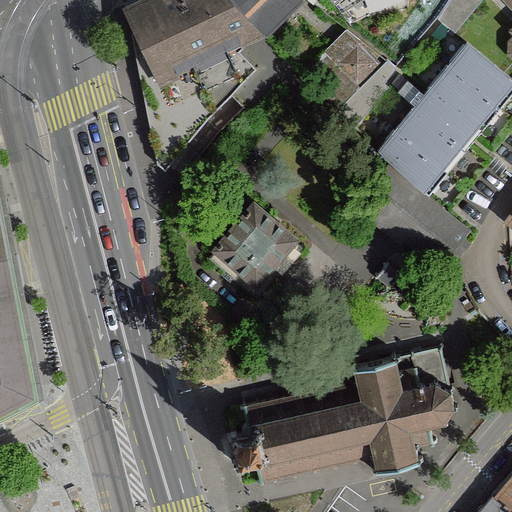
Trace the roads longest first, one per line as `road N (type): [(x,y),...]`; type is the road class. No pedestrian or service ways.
road 1 (primary): [(75,102),(128,315)]
road 2 (primary): [(128,315),(177,511)]
road 3 (tertiary): [(128,315),(99,394),(0,446)]
road 4 (residential): [(511,202),(487,237),(481,268),(488,293),(511,316)]
